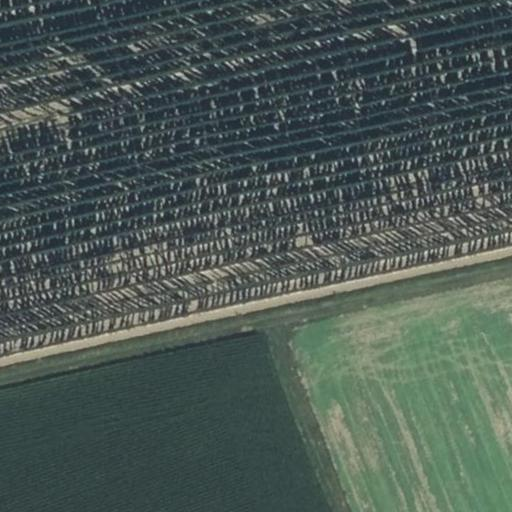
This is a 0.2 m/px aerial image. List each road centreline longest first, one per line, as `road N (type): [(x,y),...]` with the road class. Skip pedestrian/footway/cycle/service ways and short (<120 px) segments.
road 1 (track): [(0,381),(511,273)]
road 2 (track): [(264,321),(342,511)]
